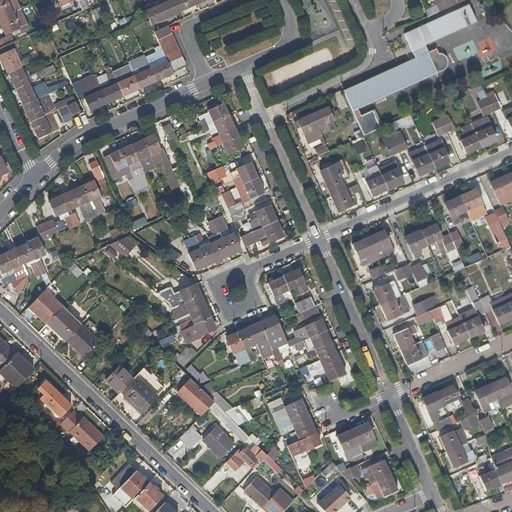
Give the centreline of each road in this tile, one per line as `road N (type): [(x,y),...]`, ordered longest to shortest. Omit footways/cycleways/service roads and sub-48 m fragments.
road 1 (residential): [(0,309),(215,511)]
road 2 (residential): [(511,152),(317,240)]
road 3 (residential): [(208,82),(86,136),(32,180)]
road 4 (residential): [(348,0),(372,52),(365,69),(264,116)]
road 5 (residential): [(386,397),(317,240)]
road 6 (residential): [(386,397),(511,339)]
road 7 (residential): [(317,240),(264,116)]
road 8 (residential): [(208,82),(184,28),(248,0)]
